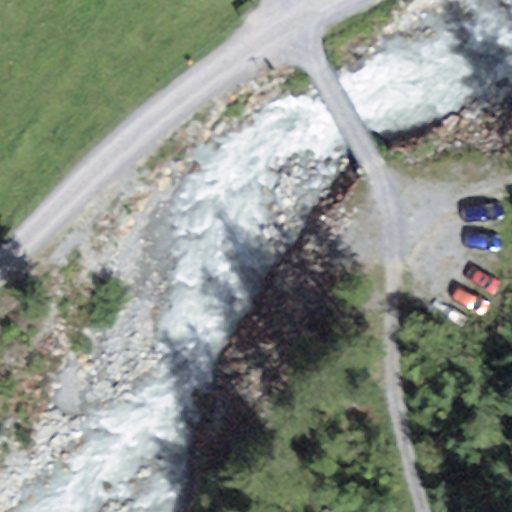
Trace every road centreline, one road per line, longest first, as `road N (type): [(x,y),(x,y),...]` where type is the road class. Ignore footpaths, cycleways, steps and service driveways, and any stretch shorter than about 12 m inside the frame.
road 1 (track): [(291,29),(197,86),(0,272)]
road 2 (track): [(291,29),(375,190),(374,223)]
